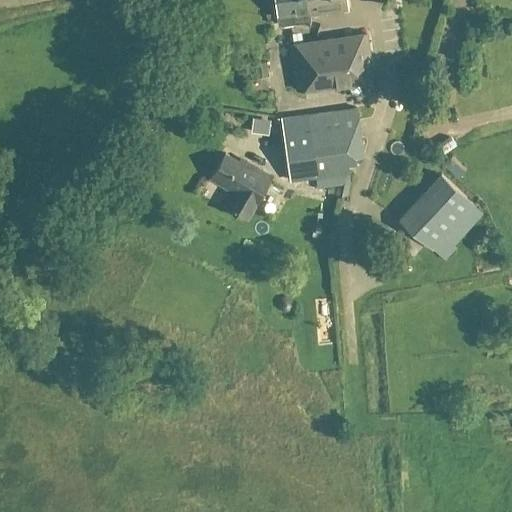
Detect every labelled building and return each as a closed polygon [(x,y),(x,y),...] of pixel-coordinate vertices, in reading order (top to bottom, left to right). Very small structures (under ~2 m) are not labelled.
[(307,16),(346,11),(344,0),(273,0),(277,25),(308,21),(307,16)] [(298,91),(373,80),(367,35),(292,45),(298,91)] [(347,159),(364,157),(357,109),(308,116),(317,180),(350,176),(347,159)] [(308,116),(288,118),(295,184),(317,180),(308,116)] [(270,177),(262,172),(245,162),(243,166),(224,155),(209,179),(234,194),(226,208),(245,219),(270,177)] [(445,163),(456,175),(465,167),(454,155),(445,163)] [(473,205),(455,189),(440,175),(398,220),(431,250),(465,214),(473,205)] [(316,200),(332,203),(335,189),(319,186),(316,200)] [(511,323),(511,296),(507,290),(490,307),(509,327),(511,323)]
